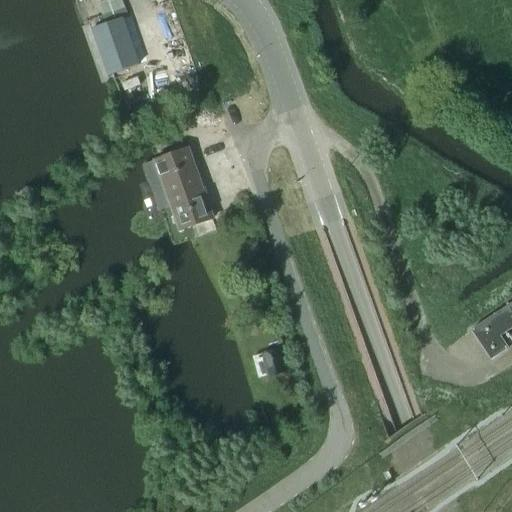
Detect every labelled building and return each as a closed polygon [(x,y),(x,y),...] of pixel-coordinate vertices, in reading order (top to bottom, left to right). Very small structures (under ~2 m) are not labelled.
[(102,16),(92,19),(94,27),(122,16),(126,14),(120,0),(105,0),(97,3),(102,16)] [(139,60),(123,18),(92,29),(108,72),(139,60)] [(186,151),(161,160),(159,161),(143,167),(148,181),(160,177),(172,210),(180,230),(211,219),(186,151)] [(511,302),(471,330),(472,332),(490,360),(508,349),(500,337),(511,329),(511,302)] [(277,352),(262,356),(268,377),(282,373),(277,352)]
